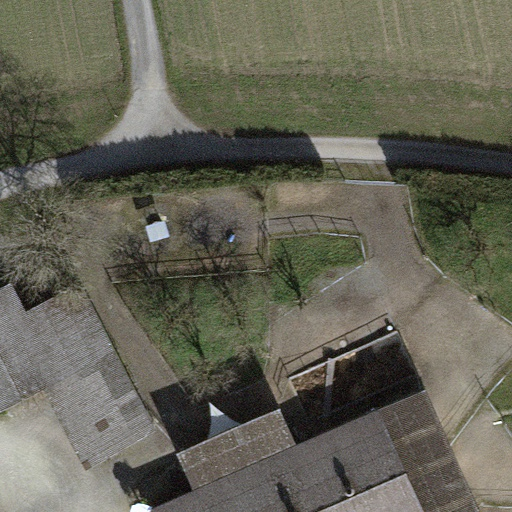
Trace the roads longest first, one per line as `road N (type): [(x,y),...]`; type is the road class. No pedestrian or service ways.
road 1 (track): [(162,147),(384,147),(511,160)]
road 2 (track): [(0,179),(162,147)]
road 3 (track): [(138,0),(162,147)]
